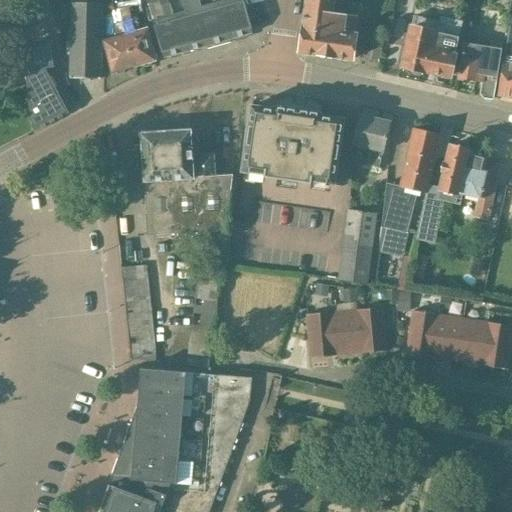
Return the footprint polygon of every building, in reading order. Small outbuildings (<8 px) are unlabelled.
[(0,0),(0,13),(16,16),(18,0),(0,0)] [(48,0),(47,6),(66,9),(67,0),(48,0)] [(71,0),(70,78),(100,78),(102,0),(71,0)] [(150,0),(147,1),(163,58),(202,47),(188,0),(150,0)] [(188,0),(202,47),(252,33),(242,0),(188,0)] [(306,0),(300,53),(353,60),(356,35),(356,34),(358,17),(344,15),(345,10),(342,10),(343,0),(306,0)] [(117,4),(119,12),(122,20),(130,17),(126,1),(117,4)] [(125,69),(134,66),(122,23),(122,20),(119,12),(111,14),(114,25),(112,25),(115,39),(105,42),(113,72),(114,71),(118,74),(124,73),(125,69)] [(450,77),(462,22),(440,17),(438,27),(435,27),(436,21),(414,16),(403,66),(404,66),(403,71),(407,78),(416,80),(423,75),(424,71),(450,77)] [(130,17),(122,20),(122,23),(134,66),(142,64),(145,67),(151,66),(152,61),(154,61),(146,31),(135,34),(132,20),(130,17)] [(498,97),(511,99),(511,27),(509,27),(503,63),(498,97)] [(484,98),(493,100),(502,44),(491,42),(490,48),(464,44),(458,80),(482,84),(481,94),(484,98)] [(33,129),(34,132),(68,114),(44,69),(53,68),(49,44),(20,49),(29,97),(27,97),(33,129)] [(312,182),(334,186),(344,120),(321,116),(322,114),(275,107),(274,110),(252,106),(242,172),(265,175),(264,177),(311,184),(312,182)] [(367,166),(379,169),(389,123),(360,116),(353,145),(371,149),(367,166)] [(417,191),(426,193),(428,186),(439,135),(414,129),(401,187),(386,184),(381,228),(408,234),(417,191)] [(145,182),(148,235),(225,230),(232,176),(215,177),(214,154),(192,155),(191,131),(141,134),(144,183),(145,182)] [(491,201),(500,161),(486,158),(486,156),(468,152),(468,150),(450,146),(440,189),(428,186),(426,193),(416,239),(433,243),(443,201),(459,204),(461,194),(479,198),(491,201)] [(275,223),(278,203),(255,200),(252,219),(275,223)] [(245,221),(246,211),(238,210),(229,209),(228,220),(245,221)] [(339,281),(367,284),(376,214),(349,210),(339,281)] [(186,366),(209,369),(222,263),(199,261),(186,366)] [(397,286),(406,288),(411,263),(402,261),(397,286)] [(130,360),(156,362),(151,306),(147,266),(121,268),(130,360)] [(383,308),(357,310),(361,353),(387,351),(383,308)] [(332,312),(336,356),(361,353),(357,310),(332,312)] [(406,354),(432,358),(438,315),(413,311),(406,354)] [(307,315),(310,358),(336,356),(332,312),(307,315)] [(432,358),(456,362),(463,319),(438,315),(432,358)] [(456,362),(481,366),(488,323),(463,319),(456,362)] [(481,366),(507,370),(511,335),(511,326),(488,323),(481,366)] [(252,379),(141,369),(138,408),(99,511),(209,511),(249,402),(252,379)]
